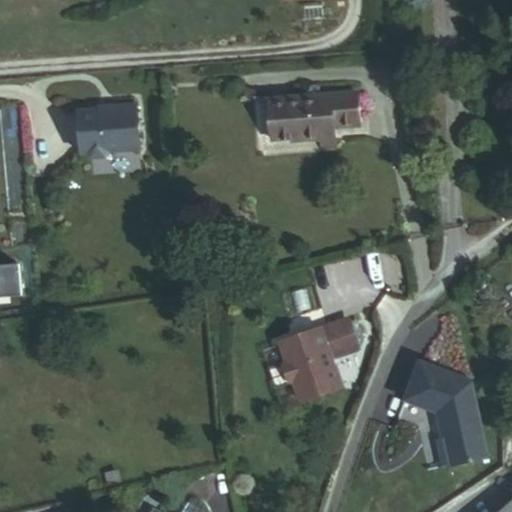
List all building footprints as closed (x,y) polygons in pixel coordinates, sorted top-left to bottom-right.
[(339,129),(366,127),(363,95),(274,104),(277,140),(294,138),(294,145),(323,142),(324,150),(341,149),(339,129)] [(255,129),(269,129),(269,97),(255,97),(255,129)] [(147,150),(146,105),(125,105),(125,108),(87,109),(88,151),(94,151),(99,156),(113,156),(119,151),(147,150)] [(359,347),(350,317),(283,338),(288,357),(285,362),(289,375),(295,378),(300,396),(339,385),(330,356),(359,347)] [(494,456),(475,382),(423,364),(410,401),(442,413),(449,439),(442,440),(449,468),(494,456)]
